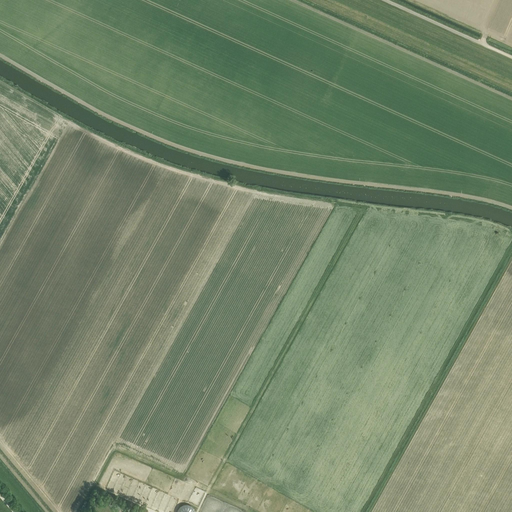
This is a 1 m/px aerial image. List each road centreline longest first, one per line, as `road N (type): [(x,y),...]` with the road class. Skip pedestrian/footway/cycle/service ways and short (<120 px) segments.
road 1 (track): [(511,88),(316,0)]
road 2 (track): [(511,57),(384,0)]
